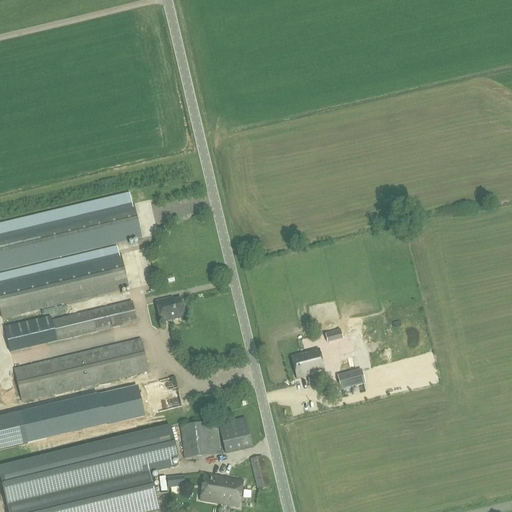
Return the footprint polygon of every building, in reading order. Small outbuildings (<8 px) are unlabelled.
[(0,273),(141,238),(132,204),(130,195),(129,193),(0,224),(0,273)] [(0,311),(2,320),(129,289),(120,254),(119,255),(117,247),(0,274),(0,311)] [(156,303),(161,322),(185,316),(181,300),(174,301),(173,298),(156,303)] [(48,316),(2,325),(9,361),(97,343),(95,330),(135,322),(131,301),(48,318),(48,316)] [(327,343),(343,339),(340,331),(325,335),(327,343)] [(308,376),(310,384),(325,380),(323,372),(318,350),(291,357),(297,379),(308,376)] [(49,392),(119,378),(117,366),(115,367),(113,361),(29,378),(32,393),(48,390),(49,392)] [(364,384),(361,371),(338,377),(341,390),(364,384)] [(137,388),(99,397),(105,426),(144,417),(137,388)] [(60,406),(21,415),(28,444),(66,435),(60,406)] [(11,417),(0,419),(0,450),(18,446),(11,417)] [(252,446),(244,419),(220,425),(228,452),(252,446)] [(180,427),(180,429),(183,454),(184,459),(221,455),(219,438),(217,422),(180,427)] [(170,427),(0,468),(0,475),(8,511),(151,511),(159,510),(150,474),(172,468),(170,461),(178,459),(170,427)] [(249,460),(257,490),(270,487),(263,456),(249,460)] [(199,500),(238,508),(243,482),(204,474),(199,500)] [(168,489),(184,487),(183,477),(167,478),(168,489)]
